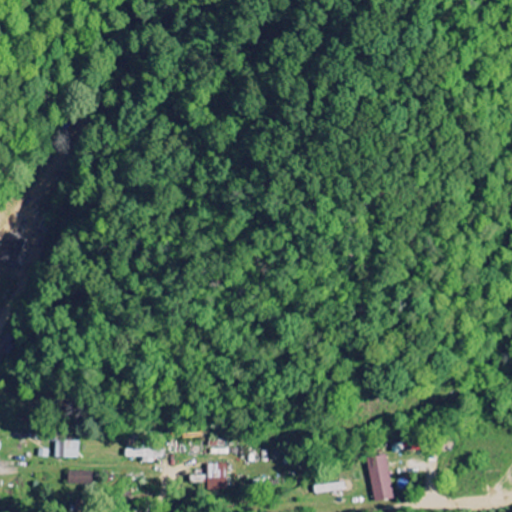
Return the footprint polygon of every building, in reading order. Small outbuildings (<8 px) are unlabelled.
[(79,445),(55,444),(55,458),(78,459),(79,445)] [(123,459),(143,459),(142,464),(153,464),(153,459),(161,459),(161,451),(123,450),(123,459)] [(394,500),(385,456),(365,460),(373,504),(394,500)] [(225,465),(207,466),(208,476),(191,477),(191,490),(226,488),(225,465)] [(93,473),(71,474),(72,481),(67,481),(67,487),(93,486),(93,473)] [(345,492),(344,484),(312,487),(313,495),(345,492)]
